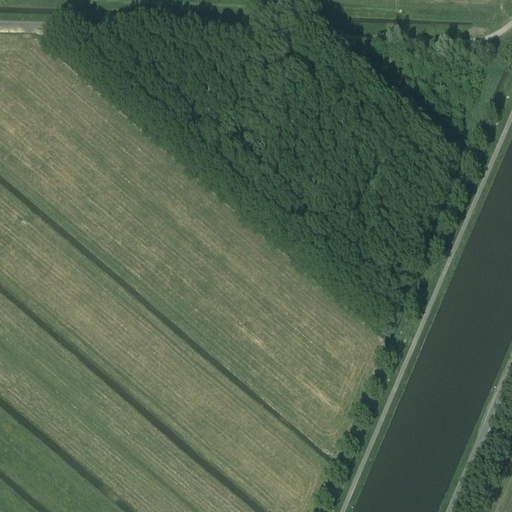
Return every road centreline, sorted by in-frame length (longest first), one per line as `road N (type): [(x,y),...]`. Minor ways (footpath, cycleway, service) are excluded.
road 1 (unclassified): [(0,24),(329,32)]
road 2 (unclassified): [(448,511),(511,363)]
